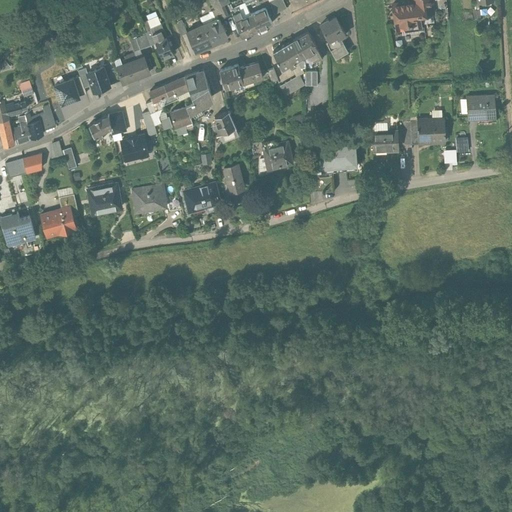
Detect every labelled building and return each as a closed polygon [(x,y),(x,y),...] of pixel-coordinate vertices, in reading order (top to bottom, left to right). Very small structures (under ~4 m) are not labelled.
[(285,7),(282,0),(274,0),(279,10),(285,7)] [(413,0),(391,4),(393,15),(394,14),(395,21),(402,20),(402,24),(419,21),(418,13),(432,11),(430,0),(413,0)] [(229,1),(221,5),(226,15),(234,11),(229,1)] [(221,4),(215,7),(220,17),(226,15),(221,5),(221,4)] [(379,5),(360,8),(362,30),(382,28),(379,5)] [(265,7),(251,14),(257,28),(272,21),(265,7)] [(251,14),(236,21),(243,35),(257,28),(251,14)] [(345,33),(336,15),(329,20),(328,19),(320,23),(329,39),(326,40),(333,52),(343,46),(338,37),(340,36),(345,33)] [(158,16),(148,20),(150,27),(157,42),(156,42),(162,57),(174,52),(158,16)] [(219,16),(203,23),(212,43),(228,36),(219,16)] [(181,19),(176,22),(181,34),(187,31),(186,31),(187,30),(181,19)] [(148,20),(142,22),(147,34),(151,44),(156,42),(157,42),(150,27),(148,20)] [(187,30),(186,31),(187,31),(195,51),(212,43),(203,23),(187,30)] [(308,30),(292,39),(301,55),(308,51),(313,60),(322,55),(317,46),(308,30)] [(147,34),(130,40),(134,51),(151,45),(151,44),(147,34)] [(292,39),(273,50),(282,66),(288,62),(290,66),(292,65),(296,62),(294,59),(301,55),(292,39)] [(301,55),(294,59),(296,62),(292,65),(295,71),(281,78),(286,88),(303,78),(300,73),(305,70),(305,60),(301,55)] [(144,56),(116,66),(122,82),(143,74),(143,73),(149,71),(150,71),(144,56)] [(10,64),(4,57),(0,60),(0,66),(0,67),(10,64)] [(258,60),(239,66),(243,80),(244,85),(253,82),(252,78),(262,75),(258,60)] [(238,63),(219,68),(225,86),(243,80),(239,66),(238,63)] [(87,73),(91,85),(94,91),(110,85),(103,67),(87,73)] [(87,73),(86,68),(78,71),(80,76),(84,88),(91,85),(87,73)] [(203,69),(184,76),(194,98),(186,101),(187,105),(189,111),(199,106),(207,101),(206,98),(212,94),(203,69)] [(317,70),(305,70),(305,84),(317,84),(317,70)] [(23,80),(27,92),(37,89),(33,76),(23,80)] [(86,93),(84,88),(80,76),(72,78),(78,95),(86,93)] [(72,78),(55,85),(61,102),(78,96),(78,95),(72,78)] [(178,78),(164,84),(168,93),(182,87),(178,78)] [(164,84),(150,90),(154,99),(168,93),(164,84)] [(494,95),(466,97),(467,119),(479,118),(478,115),(495,114),(494,95)] [(19,101),(5,105),(8,114),(22,111),(21,109),(19,101)] [(207,101),(199,106),(204,114),(213,110),(207,101)] [(179,107),(177,103),(172,105),(174,109),(170,110),(175,123),(184,120),(186,125),(193,123),(192,118),(189,111),(187,105),(179,107)] [(43,111),(30,116),(29,112),(25,114),(27,119),(28,122),(39,119),(42,128),(48,126),(44,112),(50,110),(48,104),(42,107),(43,111)] [(5,105),(0,106),(0,120),(9,118),(8,114),(5,105)] [(149,109),(142,111),(144,119),(149,132),(156,129),(152,116),(149,109)] [(228,109),(215,114),(217,120),(213,121),(217,132),(221,130),(223,136),(238,130),(228,109)] [(50,110),(44,112),(48,126),(55,123),(50,110)] [(122,110),(108,113),(110,123),(124,119),(122,110)] [(163,110),(161,111),(161,113),(159,114),(163,127),(175,123),(170,110),(164,112),(163,110)] [(108,113),(89,123),(94,133),(95,132),(96,134),(97,133),(98,134),(112,127),(110,123),(108,113)] [(25,114),(18,116),(19,118),(14,119),(15,122),(27,119),(25,114)] [(152,116),(156,129),(163,127),(159,114),(152,116)] [(9,118),(0,120),(0,129),(4,144),(14,141),(9,118)] [(28,122),(27,122),(28,123),(31,135),(43,132),(42,128),(39,119),(28,122)] [(124,119),(110,123),(112,127),(112,131),(126,128),(124,119)] [(444,119),(417,120),(418,144),(418,145),(431,144),(431,142),(445,141),(444,119)] [(410,122),(403,123),(404,145),(411,144),(410,122)] [(28,123),(13,127),(16,140),(31,135),(28,123)] [(397,130),(371,132),(372,150),(398,149),(397,130)] [(144,132),(121,137),(125,155),(148,150),(144,132)] [(457,138),(458,150),(470,150),(470,137),(457,138)] [(272,144),(263,146),(264,153),(260,154),(259,169),(268,169),(269,169),(268,166),(290,161),(288,152),(291,151),(288,138),(271,142),(272,144)] [(354,140),(328,142),(329,151),(339,150),(340,172),(357,170),(354,140)] [(71,145),(63,147),(68,165),(76,162),(71,145)] [(214,148),(206,149),(207,157),(215,155),(214,148)] [(42,149),(23,154),(27,168),(42,165),(42,150),(42,149)] [(22,153),(9,157),(13,172),(26,169),(22,153)] [(237,160),(223,164),(230,186),(243,183),(237,160)] [(16,185),(13,174),(8,176),(10,186),(16,185)] [(215,178),(184,186),(186,194),(188,193),(190,203),(203,200),(204,202),(220,197),(215,178)] [(116,179),(88,185),(93,208),(94,208),(93,205),(112,201),(112,204),(122,202),(116,179)] [(163,180),(132,185),(136,207),(137,207),(137,206),(136,204),(144,203),(145,210),(154,209),(153,204),(166,202),(163,180)] [(331,180),(314,185),(317,192),(323,190),(324,193),(334,190),(331,180)] [(264,187),(256,189),(259,200),(266,199),(264,187)] [(74,190),(58,193),(62,204),(70,202),(71,207),(77,205),(74,190)] [(227,200),(219,202),(222,214),(230,212),(227,200)] [(62,204),(53,207),(53,206),(41,209),(47,231),(76,223),(71,207),(70,202),(62,204)] [(18,209),(12,211),(12,208),(0,211),(8,239),(27,234),(26,231),(27,229),(33,228),(34,232),(35,232),(30,210),(20,213),(18,207),(17,207),(18,209)] [(129,217),(118,219),(121,231),(132,228),(129,217)]
